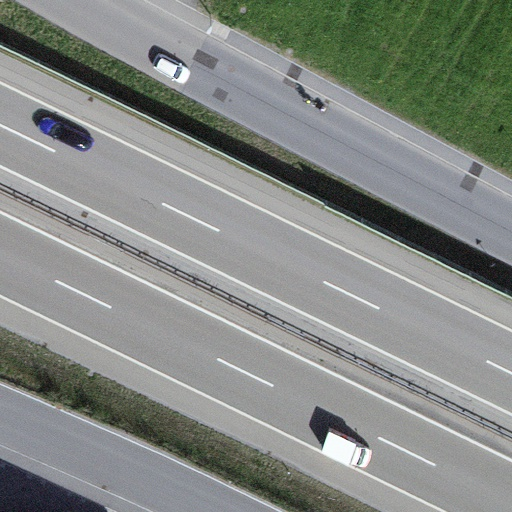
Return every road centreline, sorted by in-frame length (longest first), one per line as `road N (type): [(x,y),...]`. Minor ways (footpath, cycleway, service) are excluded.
road 1 (motorway): [(0,255),(511,503)]
road 2 (motorway): [(511,371),(0,123)]
road 3 (residential): [(511,230),(83,0)]
road 4 (residential): [(0,415),(208,511)]
